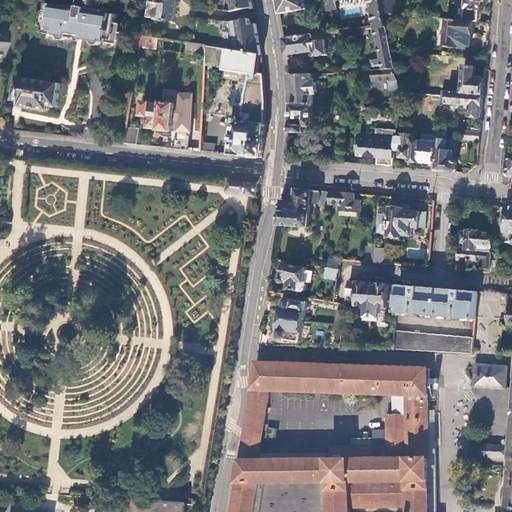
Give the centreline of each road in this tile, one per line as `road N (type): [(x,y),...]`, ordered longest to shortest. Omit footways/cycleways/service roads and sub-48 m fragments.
road 1 (secondary): [(216,511),(274,171)]
road 2 (residential): [(274,171),(21,143),(0,134)]
road 3 (residential): [(506,0),(490,189)]
road 4 (secondary): [(274,171),(282,97),(262,0)]
road 5 (residential): [(446,184),(274,171)]
